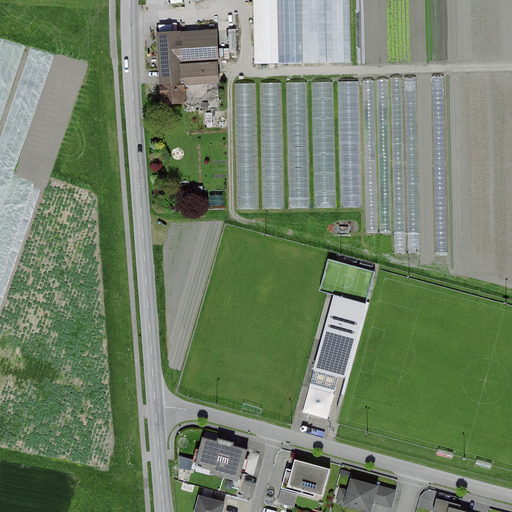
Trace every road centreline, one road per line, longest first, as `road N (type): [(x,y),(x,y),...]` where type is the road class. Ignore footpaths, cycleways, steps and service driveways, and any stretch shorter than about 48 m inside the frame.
road 1 (primary): [(155,406),(131,0)]
road 2 (residential): [(278,433),(414,471)]
road 3 (residential): [(155,406),(278,433)]
